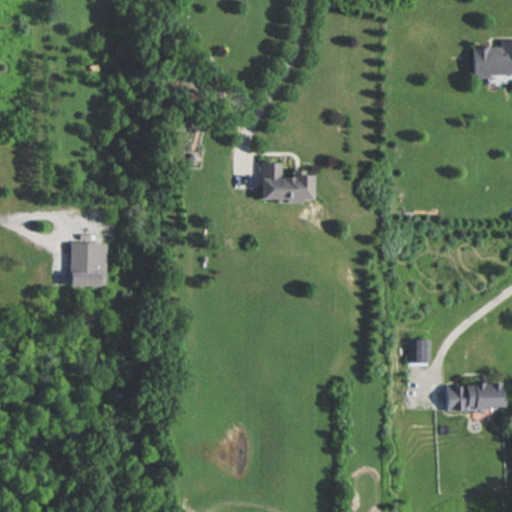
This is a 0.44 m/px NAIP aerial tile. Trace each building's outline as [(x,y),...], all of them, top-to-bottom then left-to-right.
[(511,38),(494,39),(494,47),(466,47),(466,76),(511,75),(511,38)] [(308,174),(277,173),(278,163),(254,162),(254,201),(308,202),(308,174)] [(103,286),(103,236),(65,236),(65,286),(103,286)] [(406,361),(426,361),(426,339),(406,339),(406,361)] [(438,410),(498,406),(496,380),(437,384),(438,410)]
